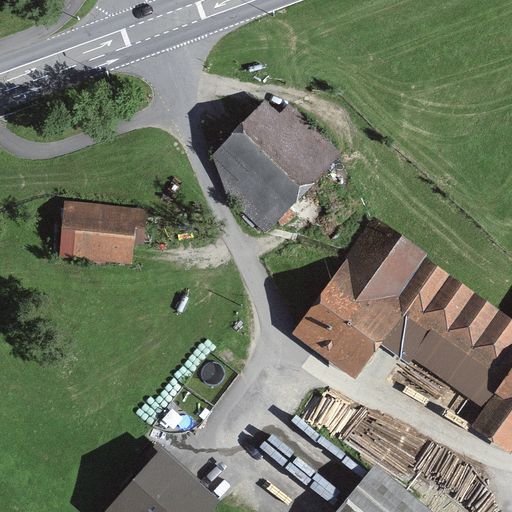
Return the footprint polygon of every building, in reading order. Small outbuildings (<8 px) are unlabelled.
[(265,98),(215,153),(227,194),(268,231),(342,150),(290,102),(280,112),(265,98)] [(135,206),(64,200),(60,249),(130,255),(135,206)] [(379,333),(426,263),(372,226),(324,295),(379,333)] [(511,322),(426,263),(379,333),(488,407),(511,423),(511,322)] [(379,333),(324,295),(300,331),(354,368),(379,333)] [(201,511),(213,499),(160,454),(109,511),(201,511)] [(428,511),(379,470),(342,511),(428,511)]
